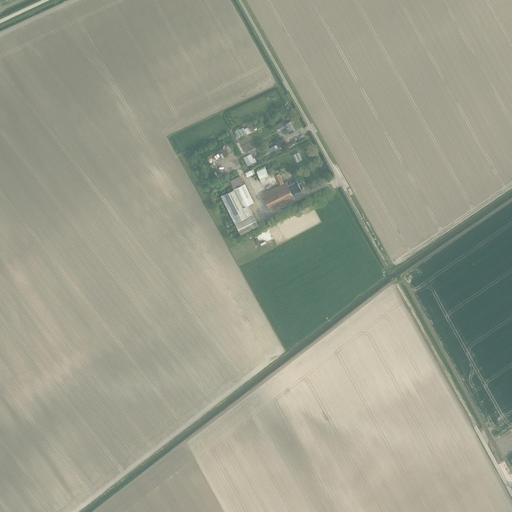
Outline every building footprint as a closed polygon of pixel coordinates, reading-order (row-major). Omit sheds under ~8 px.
[(285,124),(285,123),(284,121),(275,125),(278,131),(286,127),(289,134),(294,131),(289,122),(285,124)] [(235,131),(238,137),(247,132),(244,126),(235,131)] [(299,152),(293,154),(296,162),(303,159),(299,152)] [(251,153),(243,157),(248,166),(255,162),(251,153)] [(256,172),(259,178),(260,180),(269,176),(265,167),(256,172)] [(247,177),(255,173),(253,169),(250,169),(250,170),(245,173),(247,177)] [(292,194),(301,189),(297,180),(288,185),(286,182),(284,183),(279,174),(275,176),(280,185),(262,194),(270,209),(294,197),(292,194)] [(248,204),(254,202),(245,183),(243,184),(239,176),(229,181),(234,189),(221,195),(241,234),(259,225),(253,214),(248,204)]
